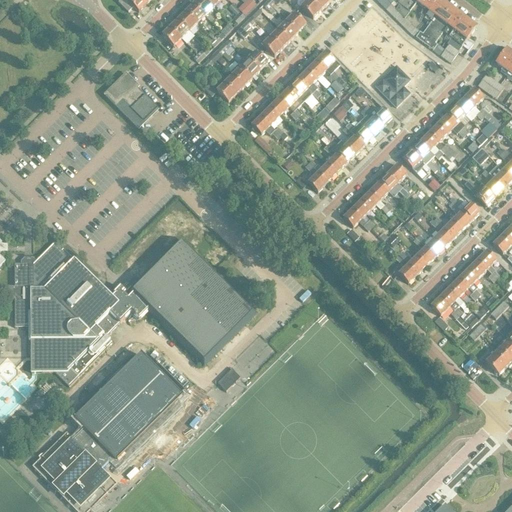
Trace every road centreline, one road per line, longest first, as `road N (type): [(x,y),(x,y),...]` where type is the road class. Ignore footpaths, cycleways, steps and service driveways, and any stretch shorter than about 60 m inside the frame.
road 1 (residential): [(308,228),(466,73),(497,30)]
road 2 (residential): [(218,137),(356,0)]
road 3 (residential): [(511,204),(397,317)]
road 4 (residential): [(492,414),(397,317)]
road 5 (residential): [(498,419),(405,511)]
road 6 (residential): [(218,137),(127,45)]
road 7 (residential): [(308,228),(218,137)]
road 8 (residential): [(397,317),(308,228)]
